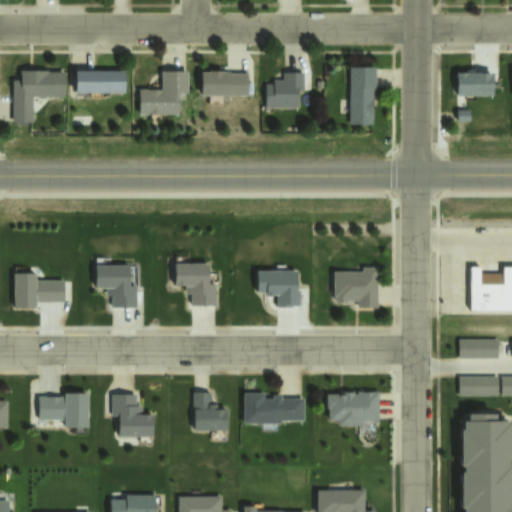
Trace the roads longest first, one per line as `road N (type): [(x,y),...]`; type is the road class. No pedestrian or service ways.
road 1 (tertiary): [(0,174),(511,171)]
road 2 (residential): [(511,29),(0,27)]
road 3 (residential): [(0,343),(415,349)]
road 4 (residential): [(416,511),(416,171)]
road 5 (residential): [(420,0),(416,171)]
